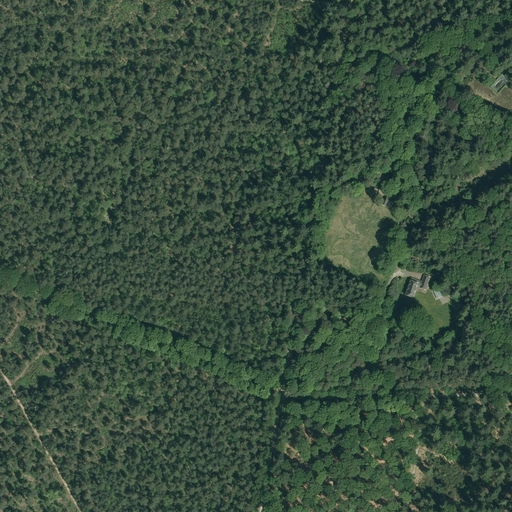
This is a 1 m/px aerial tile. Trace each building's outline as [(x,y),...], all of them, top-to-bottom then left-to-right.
[(506,81),(497,92),(502,97),(511,85),(506,81)] [(380,202),(385,190),(379,188),(375,200),(380,202)] [(391,208),(395,199),(387,196),(383,205),(391,208)] [(419,287),(421,282),(418,281),(412,278),(411,281),(410,281),(409,283),(405,295),(413,298),(417,286),(419,287)] [(425,294),(431,295),(434,282),(429,281),(425,294)] [(441,305),(446,303),(442,294),(437,296),(441,305)]
